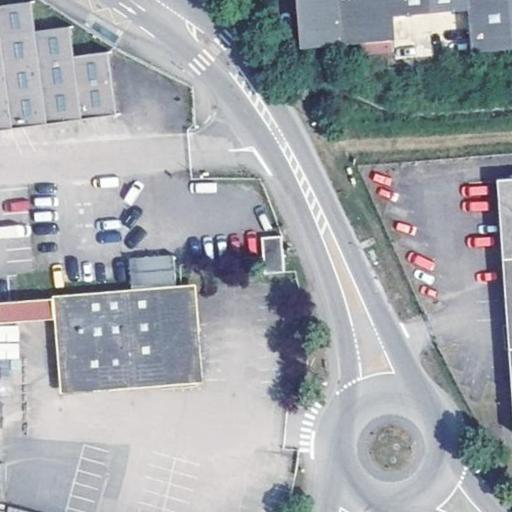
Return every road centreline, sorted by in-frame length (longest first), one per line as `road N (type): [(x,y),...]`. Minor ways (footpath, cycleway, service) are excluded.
road 1 (unclassified): [(152,0),(215,49),(254,94),(310,194)]
road 2 (unclassified): [(415,398),(310,194)]
road 3 (track): [(288,154),(511,137)]
road 4 (unclassified): [(310,194),(345,412)]
